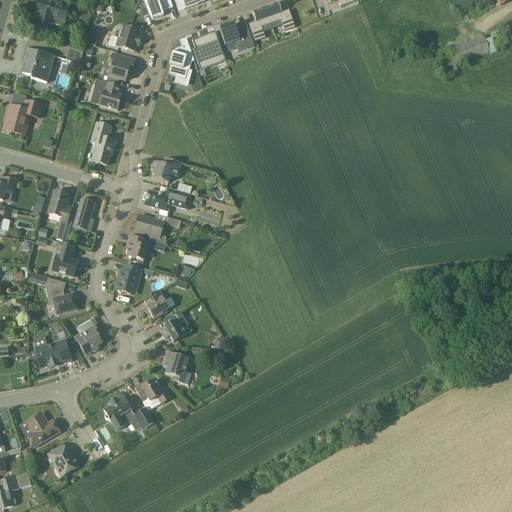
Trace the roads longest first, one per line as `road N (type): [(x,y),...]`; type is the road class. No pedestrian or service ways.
road 1 (residential): [(129,192),(163,36),(267,0)]
road 2 (residential): [(63,389),(124,356),(97,279),(129,192)]
road 3 (residential): [(129,192),(0,155)]
